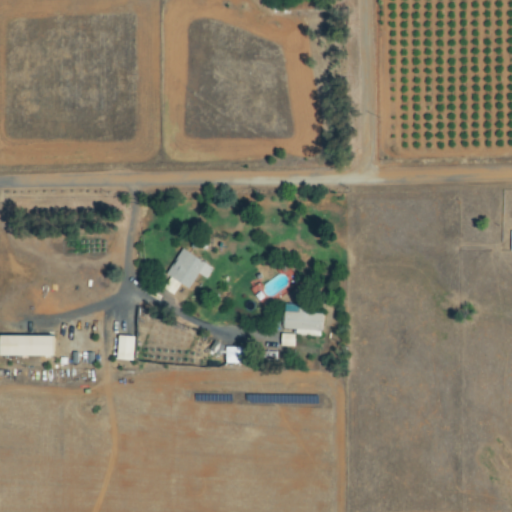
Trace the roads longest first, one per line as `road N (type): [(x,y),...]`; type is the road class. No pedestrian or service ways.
road 1 (residential): [(0,184),(511,173)]
road 2 (residential): [(365,178),(357,0)]
